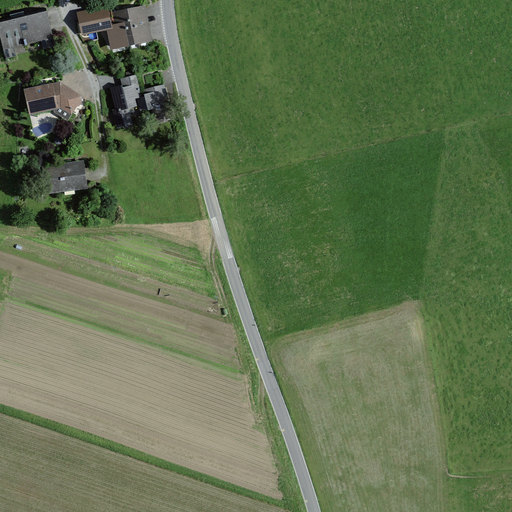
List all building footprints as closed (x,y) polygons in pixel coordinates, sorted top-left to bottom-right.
[(149,39),(143,8),(128,11),(134,42),(149,39)] [(0,21),(0,37),(3,49),(52,36),(45,9),(0,21)] [(134,42),(128,11),(112,14),(116,33),(119,32),(121,44),(134,42)] [(137,106),(135,99),(137,98),(141,97),(136,75),(123,78),(124,85),(110,88),(116,109),(114,110),(117,125),(130,121),(127,110),(129,108),(137,106)] [(81,101),(81,99),(59,85),(28,92),(32,111),(61,105),(70,111),(75,105),(76,106),(79,105),(81,101)] [(144,94),(144,96),(141,97),(137,98),(140,112),(153,108),(156,120),(170,116),(163,85),(148,89),(149,93),(144,94)] [(56,183),(57,190),(84,186),(81,164),(45,169),(47,184),(56,183)]
